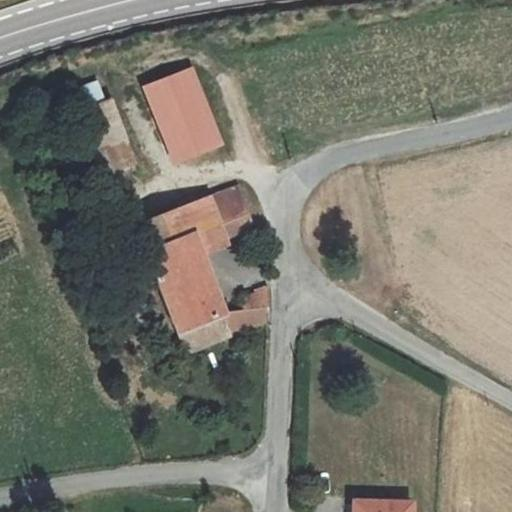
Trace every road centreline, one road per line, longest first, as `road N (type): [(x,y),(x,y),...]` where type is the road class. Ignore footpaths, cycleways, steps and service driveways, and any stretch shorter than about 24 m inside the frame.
road 1 (unclassified): [(511,117),(362,149),(307,174),(287,206),(286,284)]
road 2 (unclassified): [(0,497),(146,474),(276,471)]
road 3 (unclassified): [(286,284),(511,400)]
road 4 (unclassified): [(276,471),(286,284)]
road 5 (tertiary): [(0,41),(128,0)]
